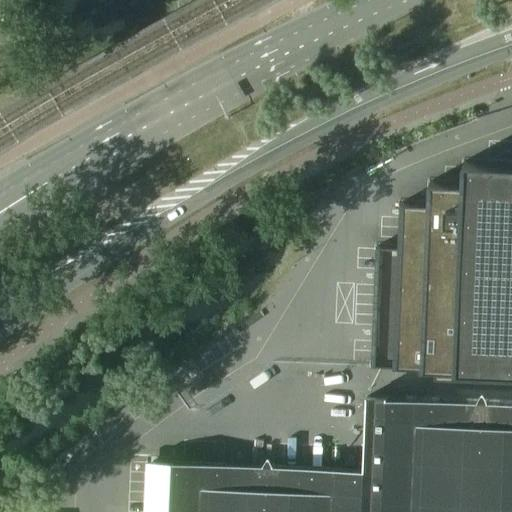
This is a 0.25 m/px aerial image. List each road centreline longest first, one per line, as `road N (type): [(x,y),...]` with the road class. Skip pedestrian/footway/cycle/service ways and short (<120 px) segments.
road 1 (secondary): [(0,323),(217,187),(511,44)]
road 2 (secondary): [(364,0),(304,24),(0,195)]
